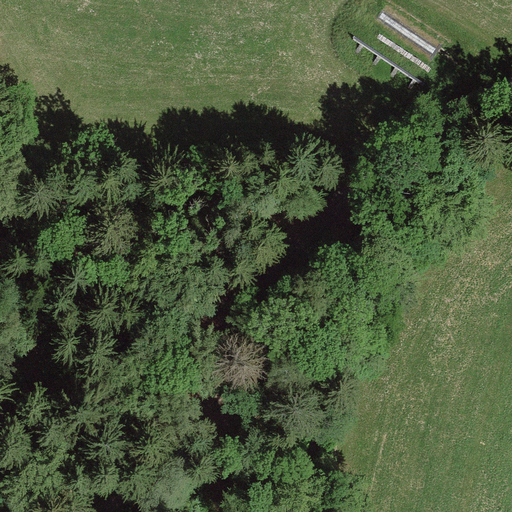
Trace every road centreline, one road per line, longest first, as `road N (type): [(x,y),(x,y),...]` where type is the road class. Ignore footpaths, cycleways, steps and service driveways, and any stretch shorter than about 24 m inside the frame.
road 1 (track): [(98,511),(138,485),(208,399),(229,330),(356,185),(452,118),(511,94)]
road 2 (track): [(0,232),(240,318)]
